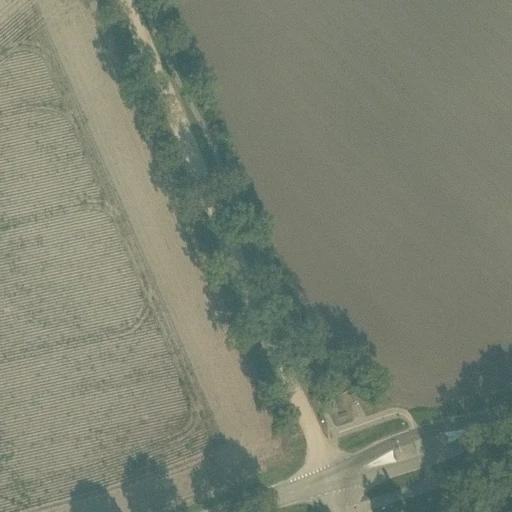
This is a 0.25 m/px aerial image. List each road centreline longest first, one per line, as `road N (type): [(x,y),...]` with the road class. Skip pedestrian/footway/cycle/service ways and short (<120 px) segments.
road 1 (unclassified): [(333,481),(125,0)]
road 2 (tertiary): [(511,414),(415,436),(333,481)]
road 3 (tertiary): [(333,481),(425,463),(511,419)]
